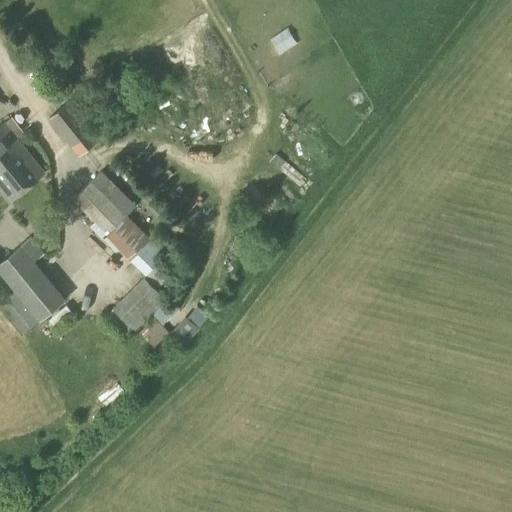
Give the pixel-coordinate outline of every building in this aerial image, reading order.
[(47,62),(55,55),(47,44),(38,50),(47,62)] [(90,100),(98,93),(91,85),(83,92),(90,100)] [(79,156),(98,139),(68,102),(48,118),(79,156)] [(261,111),(247,115),(252,131),(266,127),(261,111)] [(11,117),(0,125),(0,190),(8,201),(26,186),(44,172),(17,139),(24,133),(11,117)] [(151,238),(126,214),(136,204),(101,171),(72,200),(107,234),(102,239),(116,252),(119,249),(130,259),(151,238)] [(0,272),(39,320),(66,299),(34,260),(44,251),(31,236),(0,261),(0,272)] [(145,274),(142,276),(155,289),(169,275),(157,262),(145,274)] [(57,322),(76,308),(71,300),(51,314),(57,322)] [(186,343),(209,315),(196,305),(187,317),(184,315),(172,330),(186,343)] [(154,346),(169,332),(154,317),(139,331),(154,346)]
